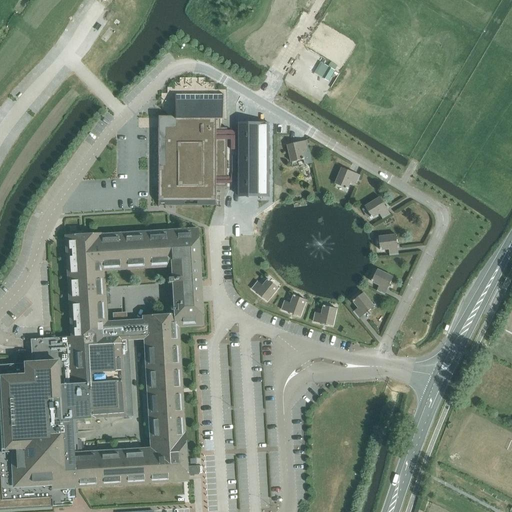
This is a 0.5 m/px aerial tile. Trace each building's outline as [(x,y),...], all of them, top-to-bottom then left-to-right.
[(321,77),(328,82),(335,71),(327,67),(321,77)] [(158,169),(157,169),(157,186),(157,207),(158,207),(158,205),(159,205),(159,199),(164,199),(164,205),(215,205),(215,206),(216,206),(216,187),(227,187),(227,128),(221,128),(221,123),(221,119),(224,119),(223,94),(223,95),(175,95),(175,94),(174,94),(174,111),(174,113),(174,119),(177,119),(177,121),(176,121),(175,122),(175,123),(174,123),(174,124),(175,124),(175,125),(176,125),(177,125),(177,128),(174,128),(164,128),(164,169),(164,170),(163,170),(163,169),(163,168),(162,168),(161,167),(161,168),(160,168),(159,168),(159,169),(159,170),(158,170),(158,169)] [(250,105),(248,110),(259,116),(261,111),(250,105)] [(264,128),(238,128),(239,201),(265,201),(264,128)] [(307,141),(287,145),(291,162),(292,167),(305,164),(312,163),(309,149),(307,141)] [(346,189),(347,190),(354,173),(342,168),(335,184),(346,188),(346,189)] [(371,216),(371,217),(372,218),(387,209),(380,198),(365,207),(371,216)] [(0,509),(72,505),(72,499),(76,498),(75,485),(81,484),(183,478),(174,323),(193,322),(199,322),(197,304),(197,303),(197,301),(196,287),(196,286),(196,279),(193,233),(175,234),(117,238),(81,240),(81,234),(69,235),(75,336),(53,338),(30,339),(31,356),(31,363),(0,364),(0,509)] [(398,248),(396,235),(379,237),(380,248),(380,250),(398,248)] [(372,280),(371,282),(387,289),(393,277),(377,270),(373,280),(372,280)] [(252,289),(267,301),(278,288),(269,281),(270,280),(268,279),(263,286),(258,282),(252,289)] [(364,315),(374,307),(364,293),(355,300),(354,300),(353,301),(364,315)] [(296,296),(294,295),(291,304),(285,302),(282,310),(300,317),(306,300),(295,296),(296,296)] [(322,314),(315,313),(313,322),(333,326),(337,309),(325,306),(323,306),(322,314)] [(187,475),(199,475),(198,466),(187,466),(187,475)]
